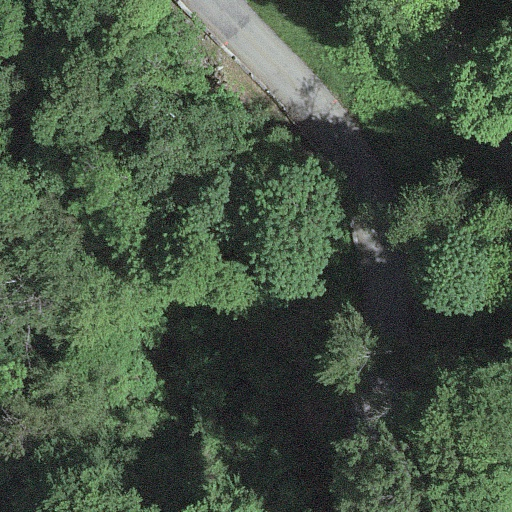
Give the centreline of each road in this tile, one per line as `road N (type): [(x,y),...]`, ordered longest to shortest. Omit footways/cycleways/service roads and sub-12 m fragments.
road 1 (tertiary): [(222,0),(349,133),(382,197),(393,299),(375,511)]
road 2 (tertiary): [(511,155),(363,0)]
